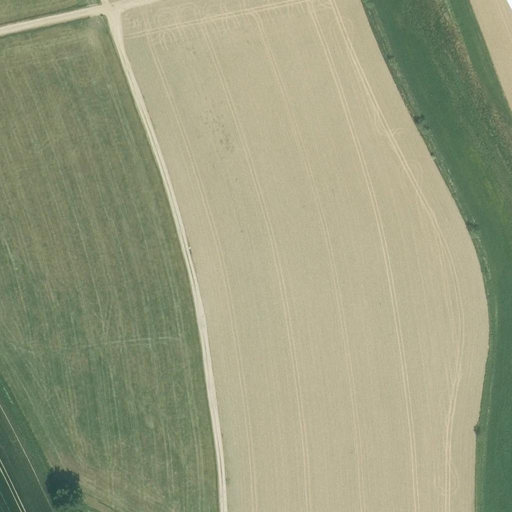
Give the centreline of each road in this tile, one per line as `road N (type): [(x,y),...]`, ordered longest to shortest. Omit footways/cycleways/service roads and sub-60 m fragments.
road 1 (track): [(223,511),(206,321),(177,194),(104,0)]
road 2 (track): [(0,32),(141,0)]
